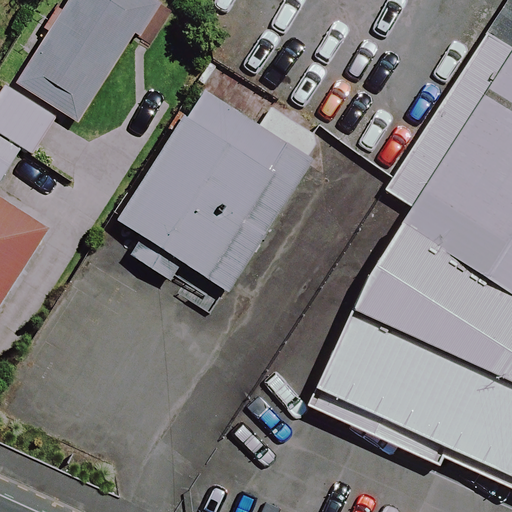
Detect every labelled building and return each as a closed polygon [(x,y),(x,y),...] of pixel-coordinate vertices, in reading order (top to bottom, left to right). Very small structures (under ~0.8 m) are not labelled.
[(156,8),(143,0),(74,0),(19,84),(80,124),(156,8)] [(511,26),(372,260),(308,393),(511,481),(511,26)] [(0,97),(0,136),(31,158),(56,122),(7,88),(0,97)] [(261,132),(202,94),(120,223),(145,240),(132,259),(217,313),(325,144),(274,112),(261,132)] [(31,158),(0,136),(0,191),(5,195),(31,158)] [(0,309),(49,233),(0,201),(0,309)]
